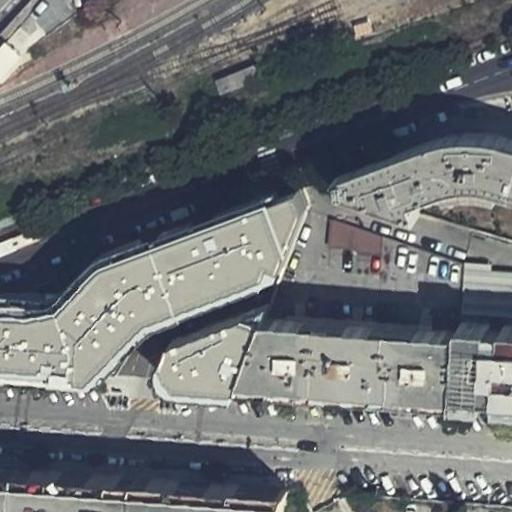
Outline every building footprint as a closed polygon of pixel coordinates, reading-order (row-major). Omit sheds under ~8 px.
[(423,142),(336,174),(342,191),(419,215),(416,201),(431,194),(453,188),(463,186),(489,187),(508,190),(511,191),(511,137),(509,136),(493,133),(475,132),(465,132),(455,134),(423,142)] [(246,218),(208,233),(194,239),(158,251),(175,295),(262,263),(246,218)] [(381,237),(331,220),(330,248),(350,252),(353,258),(378,254),(381,237)] [(194,239),(208,233),(206,226),(191,231),(194,239)] [(467,261),(461,311),(511,313),(511,272),(491,269),(491,263),(467,261)] [(109,270),(66,286),(51,293),(10,308),(27,352),(125,315),(109,270)] [(51,293),(66,286),(63,279),(48,285),(51,293)] [(208,382),(236,384),(262,321),(267,308),(238,298),(208,382)] [(262,321),(236,384),(236,387),(451,401),(452,391),(455,391),(481,393),(511,394),(511,323),(503,323),(503,327),(489,326),(489,322),(460,320),(459,332),(262,321)] [(184,380),(188,330),(162,328),(161,340),(133,338),(130,376),(184,380)] [(481,404),(481,393),(455,391),(454,403),(481,404)] [(0,511),(282,511),(290,489),(0,469),(0,511)] [(511,511),(511,505),(350,492),(291,488),(290,489),(282,511),(511,511)]
